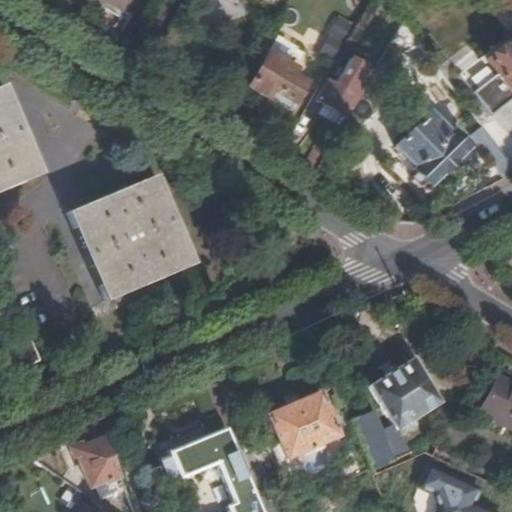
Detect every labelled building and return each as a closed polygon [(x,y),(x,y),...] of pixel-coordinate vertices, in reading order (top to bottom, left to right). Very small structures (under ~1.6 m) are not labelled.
[(413,38),(404,25),(393,43),(400,53),(406,53),(418,44),(413,38)] [(418,44),(420,47),(429,39),(422,31),(413,38),(418,44)] [(344,45),(329,36),(318,54),(333,63),(344,45)] [(511,45),(509,41),(458,81),(489,121),(511,103),(511,45)] [(301,68),(272,50),(252,84),(292,109),(310,80),(298,73),(301,68)] [(344,75),(365,89),(373,76),(352,62),(344,75)] [(317,102),(347,120),(365,89),(344,75),(337,87),(328,82),(317,102)] [(0,193),(41,176),(4,89),(0,90),(0,193)] [(452,130),(433,110),(396,145),(415,166),(413,169),(416,174),(413,178),(422,186),(427,183),(431,185),(471,148),(455,130),(452,130)] [(314,173),(331,183),(346,157),(330,148),(314,173)] [(192,265),(156,176),(66,214),(103,303),(192,265)] [(31,343),(13,351),(21,370),(39,362),(31,343)] [(438,406),(412,365),(370,389),(396,432),(438,406)] [(511,386),(501,381),(481,414),(511,432),(511,386)] [(336,440),(317,397),(267,418),(284,461),(336,440)] [(371,415),(349,423),(369,471),(402,458),(387,430),(378,434),(371,415)] [(257,511),(224,431),(168,455),(179,482),(217,467),(233,507),(228,509),(229,511),(257,511)] [(119,482),(103,443),(75,454),(92,494),(119,482)] [(487,511),(469,504),(476,490),(424,467),(411,498),(413,511),(487,511)]
